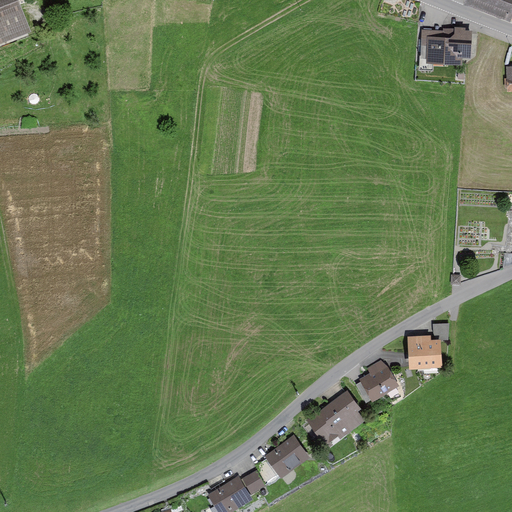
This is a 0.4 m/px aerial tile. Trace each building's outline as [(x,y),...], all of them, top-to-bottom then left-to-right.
[(20,0),(0,0),(0,46),(34,33),(20,0)] [(511,16),(511,0),(466,0),(464,7),(509,24),(511,16)] [(473,31),(422,29),(421,65),(462,67),(462,61),(472,61),(473,31)] [(449,335),(450,321),(434,321),(433,334),(449,335)] [(405,368),(439,366),(438,338),(404,340),(405,368)] [(369,401),(397,387),(384,363),(356,378),(369,401)] [(366,419),(345,391),(304,420),(325,449),(366,419)] [(290,435),(260,456),(277,480),(307,459),(290,435)] [(246,478),(250,488),(266,482),(262,472),(246,478)] [(234,475),(204,494),(215,511),(226,511),(249,498),(234,475)]
